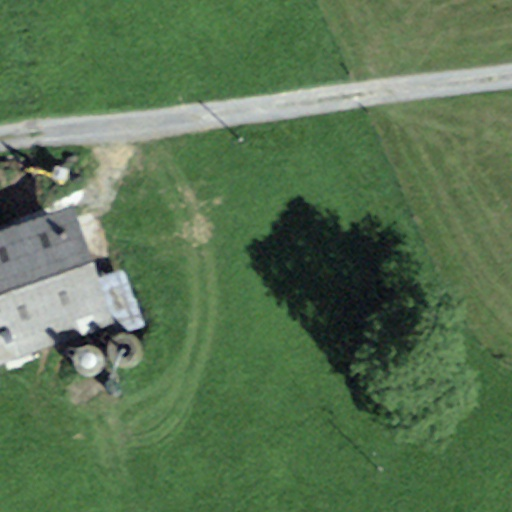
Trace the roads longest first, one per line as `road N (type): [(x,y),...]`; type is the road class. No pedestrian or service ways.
road 1 (track): [(355,91),(0,137)]
road 2 (track): [(511,73),(355,91)]
